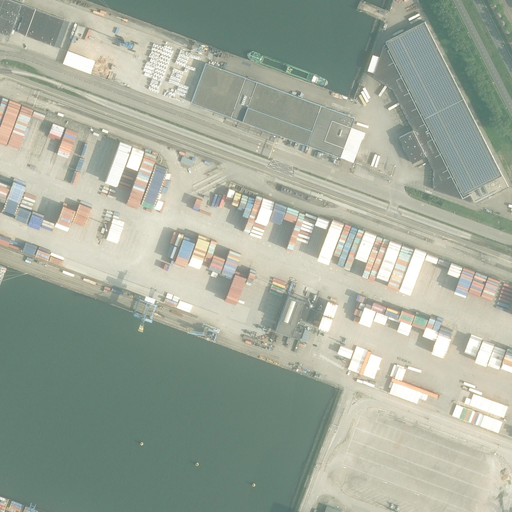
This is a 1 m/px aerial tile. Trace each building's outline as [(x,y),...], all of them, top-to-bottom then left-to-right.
[(22,4),(12,0),(0,0),(0,33),(1,34),(1,33),(10,37),(13,27),(18,29),(17,32),(26,35),(36,9),(22,4)] [(26,35),(26,36),(55,46),(65,20),(36,9),(26,35)] [(384,46),(380,57),(374,77),(393,89),(414,130),(400,137),(404,145),(403,145),(403,146),(404,147),(404,148),(405,149),(405,150),(406,151),(413,163),(427,156),(434,171),(433,189),(471,202),(472,201),(473,202),(476,203),(509,187),(425,22),(386,41),(387,44),(384,46)] [(355,118),(205,63),(191,103),(296,141),(340,157),(355,118)] [(188,159),(193,160),(195,154),(186,152),(185,157),(188,158),(188,159)] [(182,157),(180,162),(192,167),(194,161),(182,157)] [(305,200),(307,195),(282,186),(280,191),(305,200)] [(295,330),(305,302),(288,295),(275,331),(291,337),(292,336),(299,338),(301,332),(295,330)]
